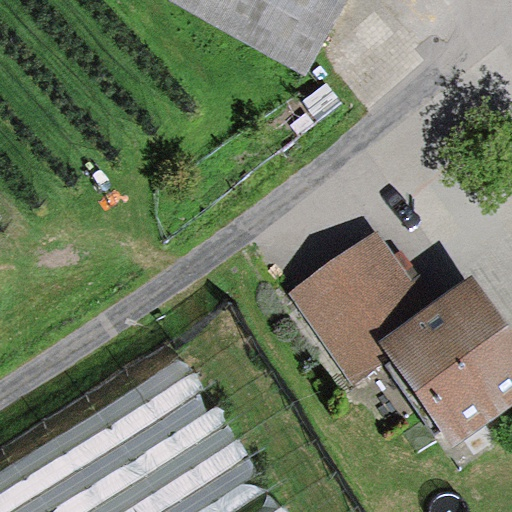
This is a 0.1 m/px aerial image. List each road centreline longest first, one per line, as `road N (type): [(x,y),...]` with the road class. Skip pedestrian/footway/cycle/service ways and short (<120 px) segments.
road 1 (residential): [(179,267),(511,20)]
road 2 (track): [(0,394),(179,267)]
